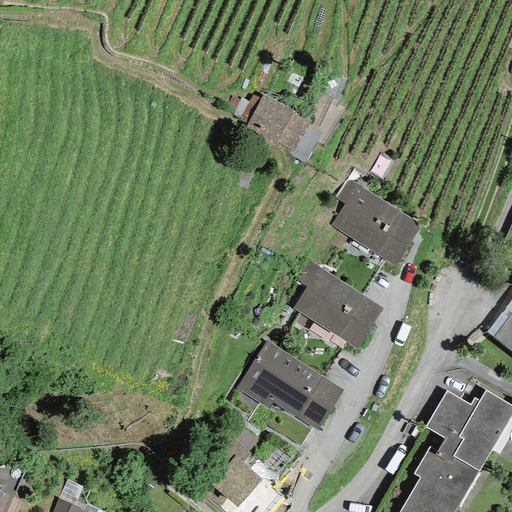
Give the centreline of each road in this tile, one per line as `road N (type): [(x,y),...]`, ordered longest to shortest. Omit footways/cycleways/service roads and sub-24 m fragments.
road 1 (residential): [(511,192),(412,395),(354,494),(325,511)]
road 2 (track): [(511,126),(465,262),(465,286)]
